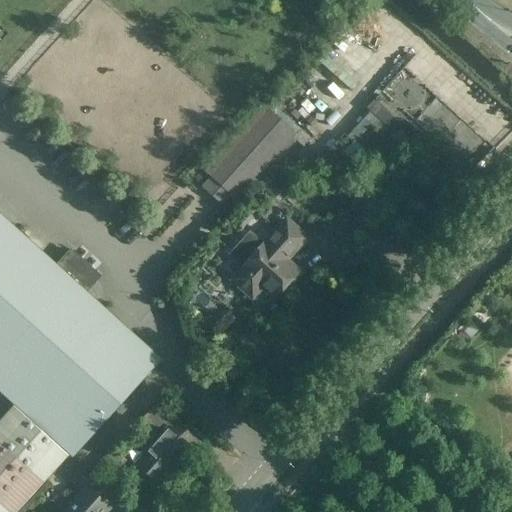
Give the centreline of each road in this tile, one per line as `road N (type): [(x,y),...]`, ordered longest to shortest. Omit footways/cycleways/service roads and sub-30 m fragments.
road 1 (unknown): [(285,460),(31,179),(0,160)]
road 2 (tertiary): [(318,424),(511,202)]
road 3 (unclassified): [(413,511),(318,424)]
